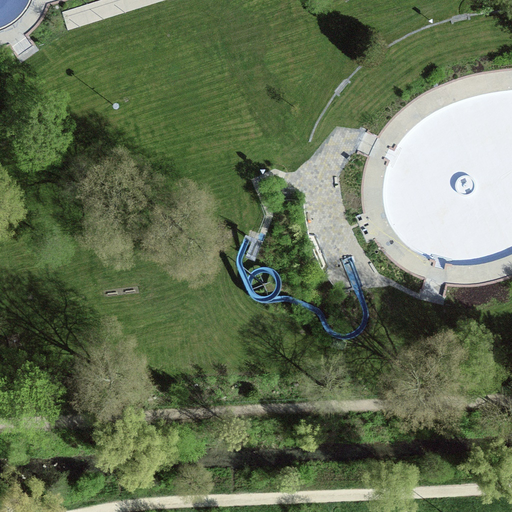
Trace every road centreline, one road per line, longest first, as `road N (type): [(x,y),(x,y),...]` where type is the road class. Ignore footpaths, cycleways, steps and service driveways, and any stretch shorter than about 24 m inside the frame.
road 1 (track): [(0,424),(511,400)]
road 2 (track): [(96,511),(127,504),(511,488)]
